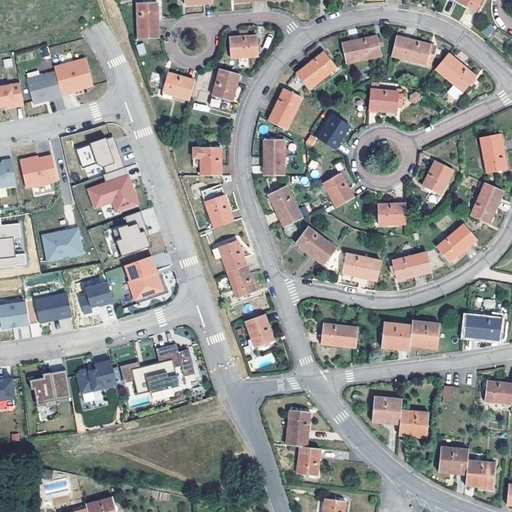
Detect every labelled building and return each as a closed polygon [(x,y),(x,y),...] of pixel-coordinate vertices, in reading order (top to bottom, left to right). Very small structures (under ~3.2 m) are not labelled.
[(481,0),(455,0),(475,11),(481,0)] [(136,3),(138,38),(160,38),(159,2),(136,3)] [(257,35),(230,37),(231,58),(258,57),(257,35)] [(377,35),(342,43),(347,63),(381,56),(379,45),(384,44),(383,37),(378,38),(377,35)] [(431,44),(397,35),(392,56),(426,64),(428,56),(433,57),(436,47),(431,46),(431,44)] [(140,56),(146,53),(143,43),(136,45),(140,56)] [(324,51),(296,73),(310,90),(337,68),(324,51)] [(477,75),(450,53),(436,69),(454,85),(449,92),(457,99),(477,75)] [(5,68),(13,66),(11,58),(3,59),(5,68)] [(54,67),(55,72),(61,93),(68,91),(72,92),(83,89),(83,88),(93,85),(86,59),(54,67)] [(241,75),(220,68),(213,95),(233,101),(241,75)] [(55,72),(27,79),(33,103),(42,100),(43,102),(62,97),(62,95),(61,93),(55,72)] [(189,100),(195,79),(169,72),(163,93),(189,100)] [(0,87),(0,107),(7,106),(15,105),(15,107),(24,105),(20,83),(0,87)] [(283,88),(267,120),(288,130),(304,98),(296,94),(298,91),(291,87),(289,91),(283,88)] [(399,91),(371,88),(369,110),(396,112),(397,106),(398,102),(402,102),(403,97),(403,94),(398,93),(399,91)] [(413,104),(422,99),(417,91),(408,96),(413,104)] [(221,99),(211,98),(210,106),(220,107),(221,99)] [(333,115),(318,137),(336,149),(351,127),(333,115)] [(309,134),(306,144),(313,147),(316,137),(309,134)] [(501,134),(479,138),(486,173),(508,169),(501,134)] [(104,165),(107,173),(126,167),(119,146),(116,147),(112,136),(77,149),(84,168),(99,163),(104,165)] [(264,139),(263,175),(286,175),(286,140),(264,139)] [(200,174),(221,175),(222,147),(192,147),(192,166),(200,166),(200,174)] [(58,181),(52,156),(39,159),(38,157),(20,161),(26,188),(33,186),(33,188),(50,184),(50,182),(58,181)] [(0,187),(16,185),(12,159),(2,161),(2,163),(0,163),(0,187)] [(454,171),(435,161),(423,185),(441,195),(454,171)] [(132,184),(126,167),(107,173),(104,174),(107,182),(89,189),(96,207),(114,201),(117,211),(139,203),(134,189),(132,190),(130,184),(132,184)] [(336,207),(354,196),(341,173),(323,183),(336,207)] [(504,191),(484,182),(470,215),(490,223),(504,191)] [(268,195),(283,227),(303,217),(287,186),(268,195)] [(214,227),(234,220),(225,195),(205,202),(214,227)] [(406,224),(405,202),(379,204),(379,225),(406,224)] [(128,224),(113,229),(122,256),(151,246),(148,236),(146,230),(147,228),(141,210),(125,216),(128,224)] [(1,218),(0,217),(0,267),(17,266),(17,265),(27,264),(26,254),(16,255),(15,238),(21,237),(20,223),(2,225),(1,218)] [(477,240),(463,224),(437,246),(450,262),(477,240)] [(324,265),(337,248),(309,226),(296,243),(324,265)] [(43,235),(48,260),(83,253),(78,228),(43,235)] [(239,240),(218,248),(222,257),(227,273),(247,265),(239,240)] [(222,257),(218,248),(212,250),(216,259),(222,257)] [(432,272),(426,251),(392,260),(397,280),(432,272)] [(376,281),(381,260),(347,252),(342,273),(376,281)] [(157,271),(151,256),(125,265),(130,280),(128,281),(135,300),(163,290),(158,275),(155,275),(154,272),(157,271)] [(247,265),(227,273),(236,297),(256,291),(247,265)] [(81,299),(89,297),(87,289),(101,285),(99,278),(82,283),(85,293),(80,294),(81,299)] [(113,302),(108,283),(101,285),(87,289),(89,297),(81,299),(85,315),(93,312),(92,308),(113,302)] [(60,318),(72,316),(67,293),(35,300),(40,323),(50,320),(49,318),(59,316),(60,318)] [(0,314),(2,329),(29,325),(26,302),(0,306),(0,314)] [(274,340),(265,314),(245,321),(254,347),(274,340)] [(500,319),(466,315),(464,336),(498,340),(500,319)] [(440,323),(412,320),(412,324),(410,346),(437,349),(440,323)] [(381,347),(409,350),(410,346),(412,324),(385,321),(381,347)] [(356,348),(358,327),(324,323),(321,344),(356,348)] [(140,361),(121,366),(125,383),(135,380),(138,394),(151,391),(151,393),(180,386),(176,367),(182,365),(185,376),(196,373),(190,349),(179,351),(177,343),(157,348),(160,362),(141,367),(140,361)] [(118,385),(111,360),(95,364),(96,369),(89,371),(85,369),(81,370),(79,374),(77,374),(82,394),(118,385)] [(57,400),(72,397),(67,370),(51,373),(51,375),(48,375),(48,377),(30,380),(32,390),(35,390),(38,407),(57,403),(57,400)] [(0,379),(0,399),(16,398),(13,378),(0,379)] [(511,382),(487,380),(485,401),(511,403),(511,382)] [(450,386),(446,386),(443,385),(441,400),(449,400),(450,386)] [(82,394),(84,404),(103,400),(101,390),(82,394)] [(401,409),(402,398),(374,396),(371,422),(400,425),(401,409)] [(300,445),(306,446),(311,412),(290,409),(286,444),(300,445)] [(428,412),(401,409),(400,425),(399,435),(426,437),(428,412)] [(316,476),(320,448),(306,446),(300,445),(296,473),(316,476)] [(468,460),(469,448),(441,446),(439,473),(466,475),(468,460)] [(495,462),(468,460),(466,475),(465,485),(493,488),(495,462)] [(88,508),(88,511),(116,511),(112,497),(87,504),(88,508)] [(326,499),(323,511),(344,511),(346,502),(326,499)]
